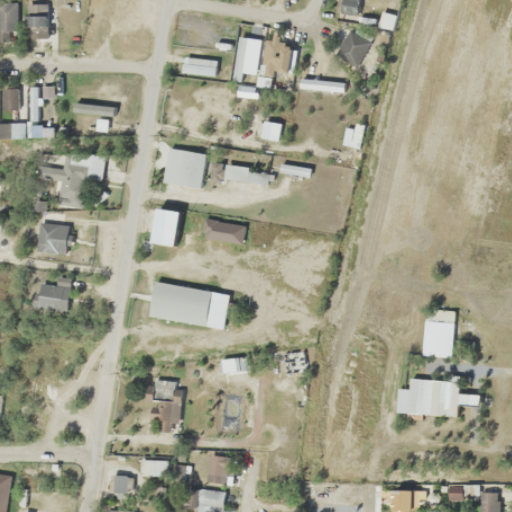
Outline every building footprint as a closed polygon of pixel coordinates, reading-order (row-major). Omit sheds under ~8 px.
[(355,18),(359,0),(342,0),(339,14),(355,18)] [(0,38),(17,39),(17,2),(0,1),(0,38)] [(27,4),(27,40),(46,40),(46,4),(27,4)] [(336,56),(358,66),(370,40),(348,30),(336,56)] [(240,81),(248,39),(241,37),(232,79),(240,81)] [(345,80),(301,80),(301,90),(345,90),(345,80)] [(3,86),(3,112),(19,112),(19,86),(3,86)] [(39,86),(30,86),(30,120),(39,120),(39,86)] [(164,182),(200,187),(206,153),(169,148),(164,182)] [(57,206),(87,207),(89,154),(64,153),(64,167),(49,166),(48,198),(58,199),(57,206)] [(68,252),(68,223),(38,223),(38,252),(68,252)] [(57,284),(39,283),(37,310),(68,312),(71,277),(58,276),(57,284)] [(212,290),(155,281),(149,316),(206,325),(212,290)] [(222,372),(249,372),(249,357),(222,357),(222,372)] [(407,412),(433,414),(434,398),(440,398),(442,381),(410,378),(407,412)] [(162,404),(163,408),(152,409),(153,422),(180,418),(177,393),(171,394),(172,403),(162,404)] [(207,480),(225,483),(228,456),(210,454),(207,480)] [(142,460),(142,475),(169,475),(169,460),(142,460)] [(197,506),(197,489),(183,489),(183,506),(197,506)] [(222,511),(223,489),(200,489),(199,511),(222,511)] [(419,489),(392,489),(392,511),(419,511),(419,489)] [(497,511),(498,491),(480,491),(480,511),(497,511)]
